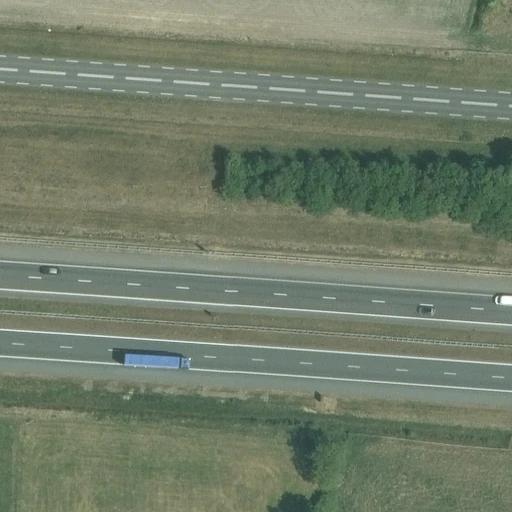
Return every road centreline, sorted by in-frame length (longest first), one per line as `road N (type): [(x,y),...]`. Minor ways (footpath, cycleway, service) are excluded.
road 1 (secondary): [(511,103),(0,65)]
road 2 (motorway): [(511,312),(0,276)]
road 3 (motorway): [(0,345),(511,380)]
